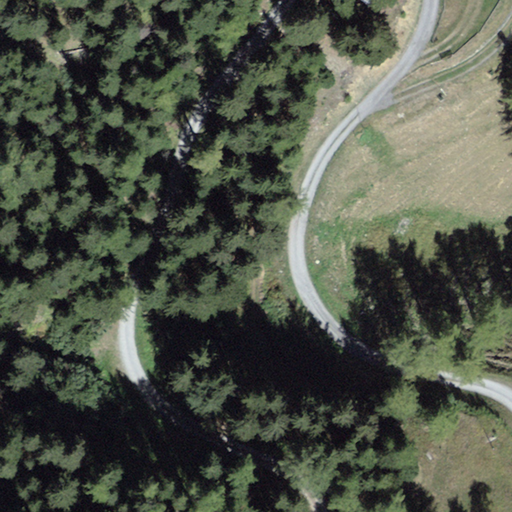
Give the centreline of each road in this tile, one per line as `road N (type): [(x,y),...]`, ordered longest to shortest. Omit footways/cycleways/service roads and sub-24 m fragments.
road 1 (track): [(324,511),(296,473),(169,414),(132,365),(128,311),(197,113),(289,0)]
road 2 (track): [(430,0),(413,51),(336,135),(312,174),(297,249),(324,317),(349,342),(511,399)]
